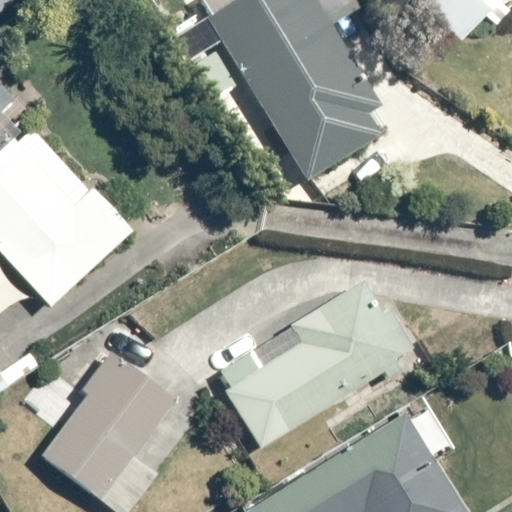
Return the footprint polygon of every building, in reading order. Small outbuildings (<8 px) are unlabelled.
[(356,9),(350,0),(233,0),(203,19),(304,182),(379,135),(352,93),(365,85),(329,26),(356,9)] [(511,0),(424,0),(463,36),(485,13),(498,26),(511,11),(511,0)] [(128,232),(26,126),(0,151),(0,253),(51,306),(128,232)] [(416,354),(372,280),(295,326),(305,341),(225,389),(260,448),(416,354)] [(178,396),(113,352),(42,457),(123,511),(129,511),(154,475),(134,461),(178,396)] [(465,511),(404,413),(246,511),(465,511)]
